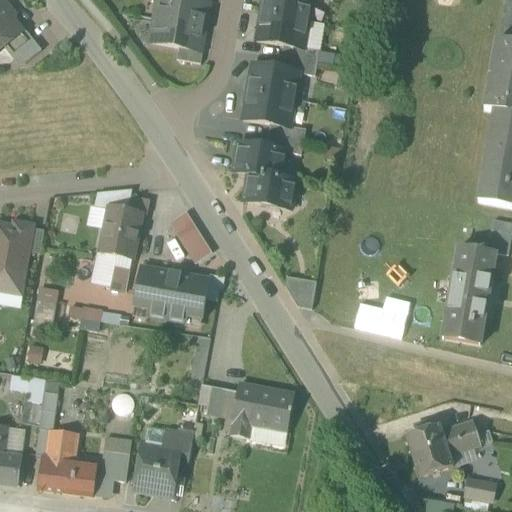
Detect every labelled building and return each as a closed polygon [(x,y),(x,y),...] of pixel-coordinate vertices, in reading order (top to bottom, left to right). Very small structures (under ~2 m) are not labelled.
[(159,0),(156,22),(201,30),(203,20),(205,21),(207,6),(180,1),(171,0),(159,0)] [(265,5),(263,16),(308,24),(312,0),(263,0),(263,4),(265,5)] [(511,0),(505,0),(498,39),(511,41),(511,0)] [(0,51),(3,48),(20,35),(20,34),(12,24),(14,16),(6,7),(0,6),(0,51)] [(304,51),(308,24),(263,16),(261,28),(259,28),(256,44),(284,49),(303,52),(304,51)] [(199,39),(201,30),(156,22),(151,46),(179,51),(199,54),(199,53),(201,40),(199,39)] [(324,27),(308,24),(304,51),(319,54),(324,27)] [(3,48),(18,67),(25,66),(41,53),(24,30),(20,34),(20,35),(3,48)] [(485,113),(495,114),(511,117),(511,46),(497,44),(485,113)] [(284,49),(282,60),(317,66),(319,54),(304,51),(303,52),(284,49)] [(177,62),(200,67),(203,54),(199,53),(199,54),(179,51),(177,62)] [(341,58),(319,54),(317,66),(339,70),(341,58)] [(315,79),(317,66),(282,60),(280,72),(299,75),(299,76),(315,79)] [(251,83),(249,95),(295,103),(299,76),(299,75),(280,72),(252,67),(249,83),(251,83)] [(290,130),(295,103),(249,95),(247,107),(245,107),(242,123),(270,128),(290,131),(290,130)] [(310,106),(295,103),(290,130),(306,133),(310,106)] [(511,117),(495,114),(478,205),(511,211),(511,117)] [(270,128),(268,139),(303,145),(306,133),(290,130),(290,131),(270,128)] [(301,158),(303,145),(268,139),(266,151),(286,154),(285,155),(301,158)] [(233,175),(248,177),(296,185),(296,184),(281,181),(285,155),(286,154),(266,151),(238,146),(233,175)] [(291,212),(296,185),(248,177),(243,204),(291,212)] [(108,210),(127,214),(130,201),(132,192),(97,196),(94,210),(108,213),(108,210)] [(151,206),(130,201),(127,214),(142,217),(148,218),(151,206)] [(85,229),(104,232),(108,213),(94,210),(90,209),(85,229)] [(112,257),(133,262),(142,217),(127,214),(108,210),(108,213),(104,232),(99,255),(112,257)] [(168,228),(194,269),(212,258),(186,216),(168,228)] [(496,257),(509,259),(511,240),(511,225),(493,223),(488,255),(496,257)] [(0,289),(21,288),(27,255),(31,231),(32,229),(14,226),(13,230),(0,227),(0,289)] [(27,255),(40,257),(44,233),(31,231),(27,255)] [(442,341),(479,348),(496,257),(488,255),(459,250),(442,341)] [(94,282),(111,285),(115,269),(116,263),(111,262),(112,257),(99,255),(94,282)] [(115,269),(130,272),(133,262),(112,257),(111,262),(116,263),(115,269)] [(130,272),(115,269),(111,285),(110,291),(126,294),(130,272)] [(147,319),(186,326),(187,320),(201,322),(205,302),(209,282),(141,270),(134,310),(148,313),(147,319)] [(205,302),(217,304),(219,292),(221,281),(209,279),(209,282),(205,302)] [(297,310),(311,312),(316,285),(286,279),(285,288),(297,310)] [(21,288),(0,289),(0,307),(17,311),(21,288)] [(39,291),(33,326),(51,329),(58,294),(39,291)] [(70,305),(66,321),(98,328),(102,312),(70,305)] [(338,354),(353,379),(386,358),(380,348),(356,342),(338,354)] [(30,348),(26,365),(40,368),(44,351),(30,348)] [(385,413),(409,398),(424,388),(413,368),(409,362),(397,360),(390,365),(386,358),(353,379),(373,412),(382,407),(385,413)] [(418,365),(413,368),(424,388),(428,395),(433,392),(434,396),(444,389),(431,368),(418,365)] [(25,404),(43,406),(44,395),(46,383),(11,377),(10,393),(20,394),(26,399),(25,404)] [(239,387),(238,394),(273,401),(275,393),(239,387)] [(198,407),(207,409),(211,389),(201,388),(198,407)] [(428,395),(424,388),(409,398),(418,413),(452,403),(444,389),(434,396),(433,392),(428,395)] [(206,417),(220,418),(225,392),(211,389),(207,409),(206,417)] [(238,394),(230,438),(283,448),(285,436),(286,436),(290,416),(291,416),(292,412),(291,412),(293,396),(275,393),(273,401),(238,394)] [(35,458),(42,459),(45,433),(52,434),(58,397),(44,395),(43,406),(40,428),(35,458)] [(40,428),(43,406),(25,404),(22,426),(40,428)] [(473,423),(441,434),(445,446),(477,436),(473,423)] [(411,457),(445,446),(441,434),(439,427),(428,431),(426,424),(414,427),(416,435),(405,438),(411,457)] [(0,458),(5,459),(9,430),(0,428),(0,458)] [(24,432),(9,430),(5,459),(20,460),(24,432)] [(148,431),(145,448),(171,453),(174,435),(148,431)] [(78,437),(52,434),(45,433),(42,459),(37,492),(93,499),(95,481),(97,466),(75,463),(79,437),(78,437)] [(176,463),(188,465),(193,438),(174,435),(171,453),(177,454),(176,463)] [(445,446),(449,459),(471,452),(481,449),(477,436),(445,446)] [(103,455),(129,459),(132,443),(131,443),(131,444),(105,440),(103,455)] [(419,480),(453,469),(449,459),(445,446),(411,457),(419,480)] [(137,492),(169,498),(175,468),(176,463),(177,454),(171,453),(145,448),(137,492)] [(475,463),(471,452),(449,459),(453,469),(475,463)] [(103,455),(100,481),(114,483),(126,485),(129,459),(103,455)] [(0,487),(16,489),(20,460),(5,459),(0,458),(0,487)] [(187,470),(175,468),(169,498),(182,500),(187,470)] [(112,501),(114,483),(100,481),(95,481),(93,499),(112,501)] [(463,500),(493,507),(497,486),(466,481),(463,500)]
